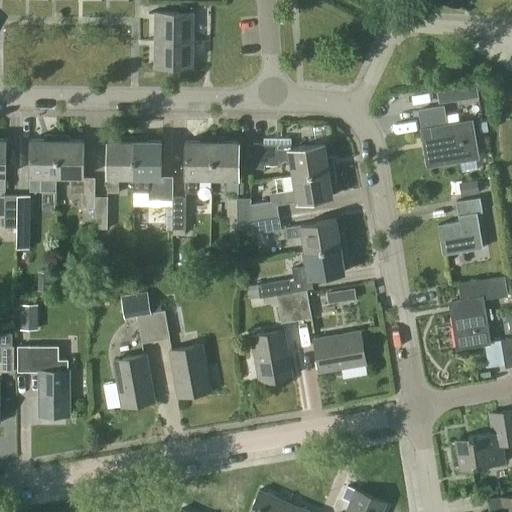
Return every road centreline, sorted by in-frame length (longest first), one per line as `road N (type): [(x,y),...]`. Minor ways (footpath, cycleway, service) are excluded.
road 1 (residential): [(0,485),(416,409)]
road 2 (residential): [(416,409),(375,141),(352,113)]
road 3 (residential): [(273,99),(0,98)]
road 4 (residential): [(352,113),(400,26),(511,33)]
